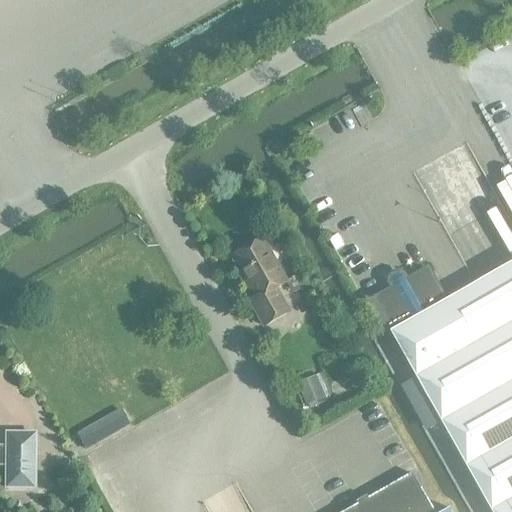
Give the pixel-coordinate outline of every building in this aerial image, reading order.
[(286,283),(261,241),(254,245),(250,244),(240,250),(239,254),(231,258),(246,283),(244,284),(253,300),(250,302),(264,327),(288,313),(275,290),(286,283)] [(414,377),(489,511),(511,511),(511,263),(445,302),(389,333),(414,377)] [(393,289),(371,301),(389,333),(445,302),(427,270),(406,282),(402,275),(398,274),(390,278),(389,283),(393,289)] [(324,399),(315,377),(296,384),(305,406),(324,399)] [(121,408),(77,433),(86,449),(130,425),(121,408)] [(0,467),(7,467),(7,489),(35,489),(35,435),(7,435),(7,447),(0,446),(0,467)] [(451,511),(449,509),(443,511),(433,511),(411,474),(344,511),(451,511)]
